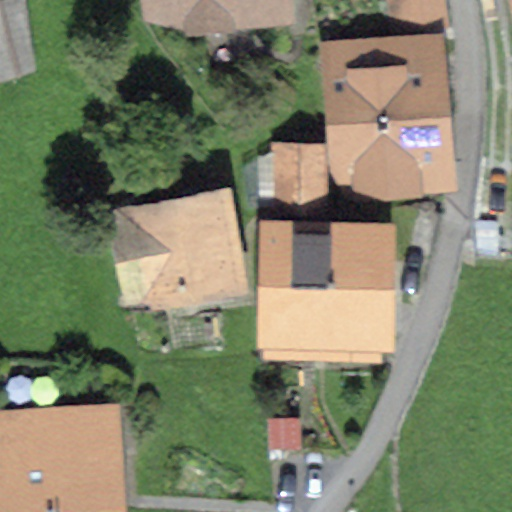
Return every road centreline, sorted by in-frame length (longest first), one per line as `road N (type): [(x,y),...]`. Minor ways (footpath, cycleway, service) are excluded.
road 1 (residential): [(329,511),(376,453),(423,348),(453,240),(468,81),(461,0)]
road 2 (unclassified): [(511,214),(481,285),(444,414),(434,511)]
